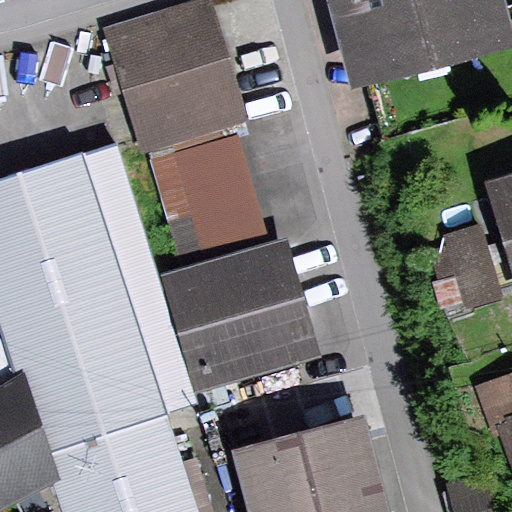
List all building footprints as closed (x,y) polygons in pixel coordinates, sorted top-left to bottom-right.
[(350,0),(367,63),(372,63),(391,137),(511,102),(511,23),(488,29),(480,0),(350,0)] [(169,77),(186,131),(237,115),(204,7),(113,35),(130,89),(169,77)] [(192,214),(192,215),(253,198),(236,138),(153,162),(170,220),(192,214)] [(0,180),(0,333),(18,389),(58,500),(61,511),(197,511),(81,155),(0,180)] [(511,179),(503,182),(511,210),(511,179)] [(202,380),(298,353),(253,198),(192,215),(209,272),(174,282),(202,380)] [(451,241),(462,274),(436,283),(443,307),(498,290),(480,233),(451,241)] [(25,510),(58,500),(18,389),(0,399),(0,496),(14,489),(25,510)] [(500,429),(511,460),(511,400),(499,405),(507,426),(500,429)] [(375,511),(354,430),(246,459),(259,511),(375,511)] [(454,491),(459,511),(490,511),(483,483),(454,491)]
